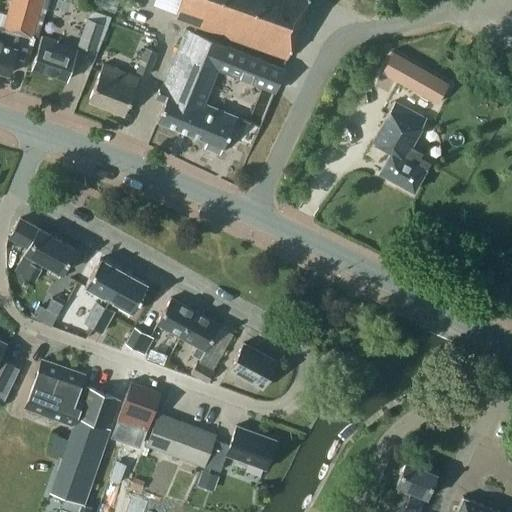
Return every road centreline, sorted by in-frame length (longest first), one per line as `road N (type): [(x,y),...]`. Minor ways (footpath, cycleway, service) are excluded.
road 1 (residential): [(0,257),(6,302),(26,324),(257,408),(287,405),(304,382)]
road 2 (residential): [(304,382),(296,344),(21,186)]
road 3 (unclassified): [(253,216),(339,44),(435,17),(463,0)]
road 4 (tertiary): [(511,349),(253,216)]
road 5 (tertiary): [(253,216),(33,130)]
road 6 (unclassified): [(358,511),(387,440),(402,427),(439,411),(491,410)]
